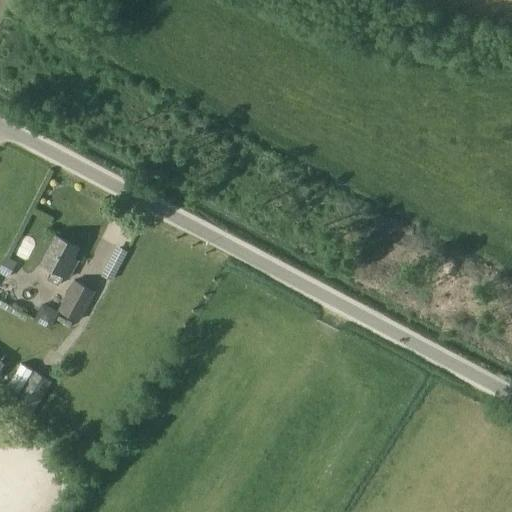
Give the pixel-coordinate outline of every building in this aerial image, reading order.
[(64,275),(79,247),(56,235),(41,263),(64,275)] [(109,250),(99,276),(111,280),(120,254),(109,250)] [(11,278),(17,268),(7,262),(1,273),(11,278)] [(78,318),(93,291),(75,281),(60,309),(78,318)] [(43,305),(35,319),(50,327),(57,312),(43,305)] [(30,415),(50,382),(33,372),(13,405),(30,415)]
